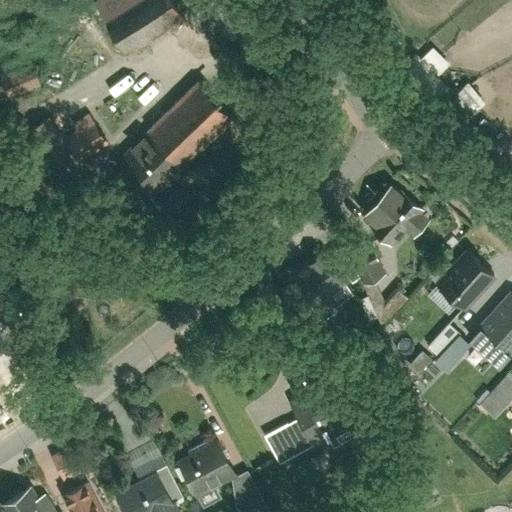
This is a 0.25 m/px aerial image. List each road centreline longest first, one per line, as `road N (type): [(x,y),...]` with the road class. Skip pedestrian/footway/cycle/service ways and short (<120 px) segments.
road 1 (residential): [(0,461),(54,430),(227,298),(397,130)]
road 2 (residential): [(397,130),(296,0)]
road 3 (residential): [(511,230),(397,130)]
